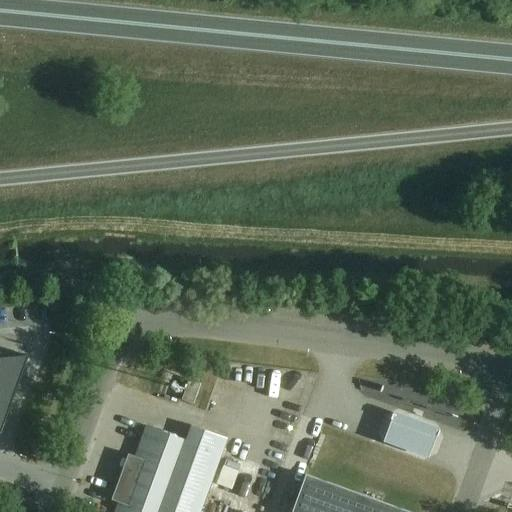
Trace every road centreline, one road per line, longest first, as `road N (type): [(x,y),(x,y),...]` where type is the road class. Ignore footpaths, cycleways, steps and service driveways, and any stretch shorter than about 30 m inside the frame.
road 1 (unclassified): [(53,511),(122,321),(481,363),(500,398),(462,511)]
road 2 (trunk): [(0,179),(511,129)]
road 3 (trunk): [(511,61),(0,11)]
